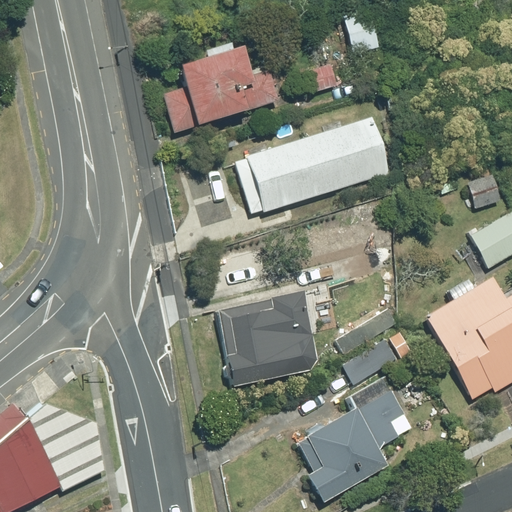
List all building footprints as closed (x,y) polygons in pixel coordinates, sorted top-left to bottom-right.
[(475,0),(470,5),(482,18),(501,0),(475,0)] [(364,10),(338,17),(349,57),(375,50),(364,10)] [(178,91),(158,97),(170,135),(275,102),(265,71),(243,78),(234,50),(229,52),(226,44),(200,52),(203,60),(171,70),(178,91)] [(327,67),(303,73),(309,94),(333,87),(327,67)] [(465,95),(463,117),(484,119),(486,97),(465,95)] [(277,162),(191,187),(205,231),(264,213),(269,230),(308,218),(303,202),(310,200),(300,168),(281,174),(277,162)] [(463,184),(471,209),(496,202),(489,176),(463,184)] [(312,202),(316,215),(335,209),(331,196),(312,202)] [(511,223),(507,215),(465,238),(484,270),(511,253),(511,223)] [(511,302),(509,296),(500,301),(487,279),(419,318),(469,401),(490,389),(491,392),(511,380),(511,302)] [(348,288),(328,292),(331,308),(352,304),(348,288)] [(263,302),(266,312),(222,321),(230,357),(221,359),(227,389),(305,372),(313,364),(298,295),(263,302)] [(332,341),(340,356),(394,325),(386,311),(332,341)] [(389,329),(375,337),(381,346),(394,338),(389,329)] [(383,468),(373,449),(409,429),(388,391),(300,440),(316,470),(302,478),(317,505),(383,468)] [(58,487),(99,467),(90,417),(45,401),(0,438),(0,510),(55,483),(58,487)]
